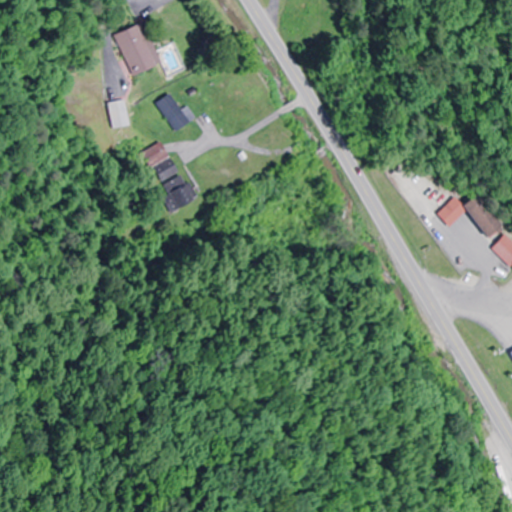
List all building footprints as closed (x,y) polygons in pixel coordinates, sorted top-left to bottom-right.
[(147,66),(131,25),(110,33),(126,74),(147,66)] [(178,110),(167,94),(152,104),(172,132),(191,118),(183,107),(178,110)] [(124,128),(119,101),(106,103),(111,130),(124,128)] [(138,154),(157,183),(175,172),(155,143),(138,154)] [(165,194),(159,198),(169,215),(192,201),(175,175),(159,185),(165,194)] [(463,213),(483,239),(500,227),(475,194),(459,206),(453,198),(433,214),(444,228),(463,213)] [(488,249),(507,269),(511,263),(511,242),(503,234),(488,249)]
